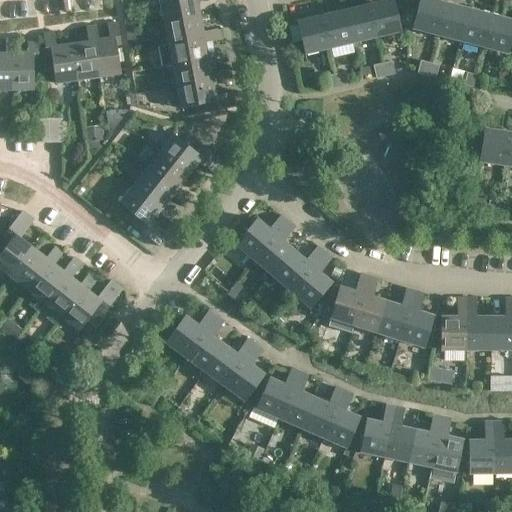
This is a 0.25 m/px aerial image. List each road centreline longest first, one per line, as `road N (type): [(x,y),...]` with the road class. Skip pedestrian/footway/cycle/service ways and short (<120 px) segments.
road 1 (residential): [(511,417),(372,398),(274,356),(161,279)]
road 2 (residential): [(511,287),(435,287),(351,258),(246,174)]
road 3 (residential): [(73,469),(78,371),(161,279)]
road 4 (residential): [(0,175),(161,279)]
road 5 (residential): [(246,174),(270,87),(253,0)]
road 6 (residential): [(161,279),(246,174)]
road 7 (unclassified): [(192,511),(73,469)]
